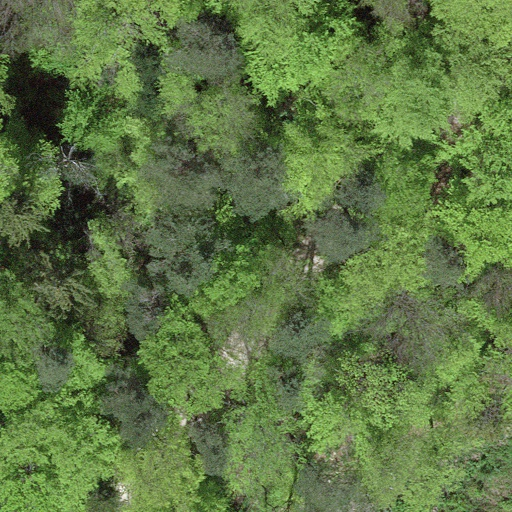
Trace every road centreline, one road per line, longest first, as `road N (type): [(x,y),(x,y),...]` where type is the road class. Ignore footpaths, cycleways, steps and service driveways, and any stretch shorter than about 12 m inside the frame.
road 1 (track): [(114,511),(288,289),(511,42)]
road 2 (track): [(329,511),(390,469),(511,411)]
